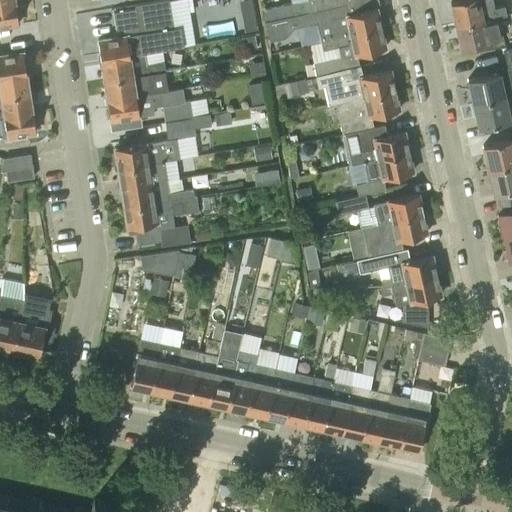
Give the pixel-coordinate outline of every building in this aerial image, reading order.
[(315,10),(344,3),(343,0),(301,0),(263,8),(266,19),(315,9),(315,10)] [(455,26),(496,16),(493,4),(480,7),(478,0),(455,0),(450,1),(455,26)] [(0,24),(18,22),(15,2),(0,4),(0,24)] [(101,60),(146,52),(159,50),(167,49),(163,27),(160,28),(156,3),(135,6),(113,10),(118,34),(97,38),(101,60)] [(324,40),(380,27),(375,7),(347,13),(344,3),(315,10),(315,9),(266,19),(270,40),(285,37),(293,27),(319,21),(324,40)] [(242,17),(245,34),(257,31),(254,15),(242,17)] [(496,16),(455,26),(460,49),(501,40),(496,16)] [(366,63),(382,59),(379,49),(385,48),(380,27),(324,40),(309,44),(317,75),(358,65),(366,63)] [(254,33),(240,36),(243,49),(257,47),(254,33)] [(0,75),(26,71),(23,50),(0,54),(0,75)] [(105,80),(149,72),(165,69),(163,60),(161,61),(159,50),(146,52),(101,60),(105,80)] [(368,73),(366,63),(358,65),(317,75),(275,85),(278,98),(308,90),(308,89),(323,85),(327,103),(334,102),(349,99),(393,89),(389,68),(368,73)] [(473,102),(505,95),(511,93),(511,68),(467,78),(473,102)] [(0,97),(30,92),(26,71),(0,75),(0,97)] [(108,99),(137,95),(135,85),(151,82),(149,72),(105,80),(108,99)] [(261,81),(249,83),(251,97),(263,95),(261,81)] [(137,95),(108,99),(112,121),(154,114),(156,113),(156,105),(162,104),(183,100),(181,87),(149,92),(137,95)] [(349,99),(334,102),(341,133),(373,126),(370,116),(398,109),(393,89),(349,99)] [(0,117),(33,111),(30,92),(0,97),(0,117)] [(505,95),(473,102),(478,128),(511,120),(505,95)] [(165,120),(192,116),(189,99),(183,100),(162,104),(165,120)] [(231,110),(216,112),(218,124),(233,122),(231,110)] [(33,111),(0,117),(0,136),(7,136),(7,137),(14,136),(15,144),(28,142),(26,132),(36,131),(33,111)] [(208,113),(192,116),(194,126),(210,123),(208,113)] [(192,116),(165,120),(168,139),(195,134),(192,116)] [(362,161),(407,151),(403,131),(371,137),(371,138),(355,142),(357,154),(361,153),(362,161)] [(296,134),(289,135),(290,143),(297,142),(296,134)] [(488,170),(511,163),(511,137),(482,144),(488,170)] [(118,168),(174,159),(179,158),(176,138),(114,148),(118,168)] [(252,146),(254,160),(271,157),(269,144),(252,146)] [(407,151),(362,161),(367,180),(355,183),(357,194),(385,188),(383,177),(411,170),(407,151)] [(0,170),(5,169),(32,164),(30,152),(3,157),(0,169),(0,170)] [(295,158),(286,160),(290,177),(298,175),(295,158)] [(121,188),(166,180),(166,179),(177,177),(174,159),(118,168),(121,188)] [(500,201),(511,198),(511,163),(488,170),(494,193),(498,192),(500,201)] [(32,164),(5,169),(7,181),(34,176),(32,164)] [(271,182),(281,180),(279,167),(269,169),(271,182)] [(125,207),(196,195),(193,195),(192,187),(168,191),(166,180),(121,188),(125,207)] [(310,185),(295,188),(298,202),(313,199),(310,185)] [(357,209),(368,206),(365,193),(335,200),(338,213),(357,209)] [(360,227),(421,213),(417,193),(372,203),(372,205),(368,206),(357,209),(360,227)] [(196,195),(125,207),(129,233),(136,232),(138,243),(161,239),(162,244),(191,239),(188,222),(174,224),(172,212),(198,208),(196,195)] [(503,237),(511,234),(511,198),(500,201),(502,210),(497,211),(503,237)] [(22,200),(12,201),(12,218),(22,218),(22,200)] [(421,213),(360,227),(367,256),(402,248),(400,239),(426,233),(421,213)] [(209,231),(195,233),(196,240),(210,238),(209,231)] [(511,234),(503,237),(508,260),(511,259),(511,234)] [(280,257),(284,239),(271,236),(267,253),(280,257)] [(284,239),(280,257),(279,259),(298,264),(296,242),(284,239)] [(251,242),(248,253),(259,255),(262,245),(251,242)] [(219,258),(221,248),(207,246),(205,256),(219,258)] [(174,274),(179,247),(140,254),(143,268),(174,274)] [(431,254),(410,259),(407,247),(402,248),(367,256),(358,258),(360,272),(379,268),(381,277),(382,286),(435,275),(431,254)] [(191,277),(196,254),(179,250),(174,274),(191,277)] [(228,250),(227,257),(230,263),(236,264),(239,253),(228,250)] [(305,259),(307,269),(319,266),(317,257),(305,259)] [(309,286),(320,285),(318,269),(307,271),(309,286)] [(435,275),(382,286),(380,287),(382,297),(393,294),(395,305),(402,303),(402,320),(423,324),(423,299),(440,295),(435,275)] [(153,276),(150,293),(165,296),(169,279),(153,276)] [(150,293),(153,279),(145,277),(140,299),(148,301),(150,293)] [(18,317),(23,297),(0,292),(0,346),(13,350),(19,317),(18,317)] [(19,317),(13,350),(38,355),(39,348),(40,348),(42,338),(50,339),(53,326),(48,325),(52,306),(41,304),(39,312),(33,310),(35,300),(23,297),(18,317),(19,317)] [(293,302),(290,315),(305,318),(307,305),(293,302)] [(325,309),(309,306),(305,322),(321,325),(325,309)] [(338,326),(341,312),(327,309),(324,323),(338,326)] [(362,332),(365,320),(352,316),(349,329),(362,332)] [(207,401),(217,354),(216,354),(223,323),(215,321),(211,339),(207,338),(206,341),(204,352),(198,350),(188,397),(207,401)] [(236,359),(238,348),(242,328),(234,327),(230,345),(226,344),(223,356),(217,354),(207,401),(226,405),(236,359)] [(412,352),(417,353),(422,332),(405,328),(403,337),(415,339),(412,352)] [(416,359),(437,364),(443,365),(449,338),(442,336),(422,332),(417,353),(416,359)] [(149,388),(160,342),(140,337),(129,384),(149,388)] [(168,392),(179,346),(160,342),(149,388),(168,392)] [(188,397),(198,350),(179,346),(168,392),(188,397)] [(255,363),(256,363),(258,352),(238,348),(236,359),(226,405),(245,409),(255,363)] [(372,374),(375,360),(365,358),(362,372),(372,374)] [(275,367),(256,363),(255,363),(245,409),(264,414),(275,367)] [(389,393),(396,365),(390,363),(389,368),(382,367),(377,390),(370,388),(360,435),(379,439),(389,393)] [(322,426),(332,380),(335,366),(326,364),(323,378),(313,376),(303,422),(322,426)] [(408,397),(411,385),(404,383),(401,395),(390,393),(396,365),(389,393),(379,439),(398,443),(408,397)] [(335,366),(332,380),(322,426),(341,431),(351,384),(354,370),(335,366)] [(283,418),(294,371),(275,367),(264,414),(283,418)] [(303,422),(313,376),(294,371),(283,418),(303,422)] [(360,435),(370,388),(351,384),(341,431),(360,435)] [(420,441),(429,401),(408,397),(398,443),(419,448),(421,441),(420,441)] [(73,509),(0,493),(0,511),(109,511),(111,502),(92,498),(90,509),(74,505),(73,509)]
